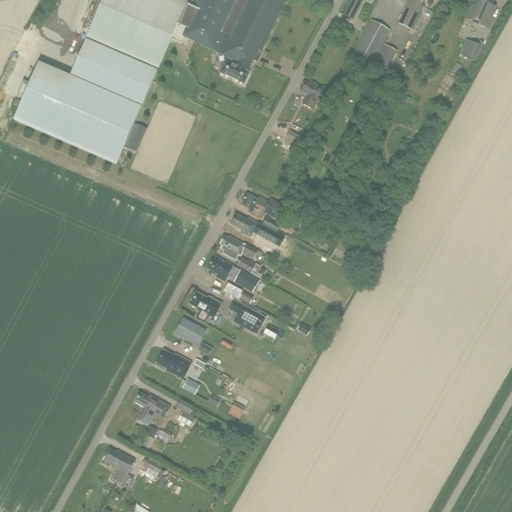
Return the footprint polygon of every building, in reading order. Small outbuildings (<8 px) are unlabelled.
[(178,33),(191,5),(186,2),(183,8),(167,0),(100,0),(89,25),(85,23),(83,27),(87,29),(86,31),(156,66),(170,38),(182,44),(185,36),(178,33)] [(252,60),(253,60),(256,61),(284,0),(193,0),(191,5),(178,33),(185,36),(223,55),(235,60),(243,55),(252,60)] [(350,0),(343,14),(353,19),(363,0),(350,0)] [(410,29),(422,2),(418,0),(409,0),(399,24),(410,29)] [(485,27),(495,5),(492,3),(492,0),(475,0),(473,5),(471,4),(464,19),(485,27)] [(382,76),(396,51),(382,43),(389,30),(372,21),(350,60),(368,70),(375,56),(380,58),(373,71),(382,76)] [(466,39),(460,55),(477,61),(483,46),(466,39)] [(154,71),(82,41),(67,77),(36,64),(12,121),(116,163),(154,71)] [(247,71),(253,60),(252,60),(243,55),(235,60),(223,55),(224,60),(218,72),(244,84),(249,72),(247,71)] [(354,86),(360,88),(364,80),(358,77),(354,86)] [(318,101),(323,91),(315,86),(316,84),(307,80),(301,93),(306,96),(302,104),(312,109),(317,100),(318,101)] [(405,108),(410,98),(407,96),(401,106),(405,108)] [(134,124),(124,147),(132,150),(142,127),(134,124)] [(295,150),(301,137),(289,131),(282,143),(295,150)] [(257,199),(247,193),(241,204),(252,210),(251,212),(261,217),(263,212),(269,215),(275,218),(283,205),(270,198),(268,202),(259,197),(257,199)] [(300,224),(305,226),(309,219),(304,216),(303,217),(295,213),(292,217),(301,222),(300,224)] [(247,220),(236,214),(231,224),(241,230),(240,232),(250,237),(253,230),(262,235),(266,227),(257,223),(248,218),(247,220)] [(276,231),(279,226),(265,218),(262,224),(276,231)] [(224,250),(222,253),(235,260),(238,254),(241,255),(243,252),(254,258),(258,251),(228,236),(227,238),(224,236),(220,245),(223,246),(221,249),(224,250)] [(344,240),(341,246),(349,251),(353,244),(344,240)] [(240,270),(233,266),(214,256),(207,269),(217,274),(216,277),(224,282),(228,274),(235,278),(234,280),(253,291),(259,280),(240,270)] [(255,266),(241,258),(237,266),(251,273),(259,278),(261,275),(257,272),(260,266),(256,264),(255,266)] [(195,292),(189,304),(190,304),(197,308),(196,310),(199,312),(195,319),(203,323),(206,318),(212,321),(221,304),(208,297),(207,299),(195,292)] [(239,299),(249,304),(253,298),(242,292),(239,299)] [(256,335),(265,318),(233,300),(228,310),(236,314),(232,321),(256,335)] [(193,342),(200,328),(183,318),(175,333),(193,342)] [(307,336),(310,329),(300,324),(296,330),(307,336)] [(279,331),(268,325),(263,333),(274,339),(279,331)] [(208,356),(212,348),(202,343),(198,350),(208,356)] [(174,354),(173,356),(163,350),(156,363),(166,368),(165,370),(177,377),(182,380),(191,363),(174,354)] [(193,364),(203,370),(205,365),(196,359),(193,364)] [(182,388),(194,394),(200,384),(188,377),(182,388)] [(226,379),(221,387),(226,390),(231,382),(226,379)] [(148,397),(140,393),(135,403),(145,408),(138,421),(147,426),(153,416),(162,421),(170,406),(149,395),(148,397)] [(180,400),(176,407),(189,414),(193,407),(180,400)] [(190,429),(195,420),(181,413),(176,421),(190,429)] [(146,433),(153,436),(157,430),(149,426),(146,433)] [(117,451),(116,452),(109,449),(103,460),(117,468),(127,474),(135,460),(117,451)] [(162,475),(165,470),(145,459),(141,465),(147,468),(144,475),(148,477),(149,474),(157,479),(160,474),(162,475)] [(117,468),(111,479),(121,485),(124,479),(127,474),(117,468)]
